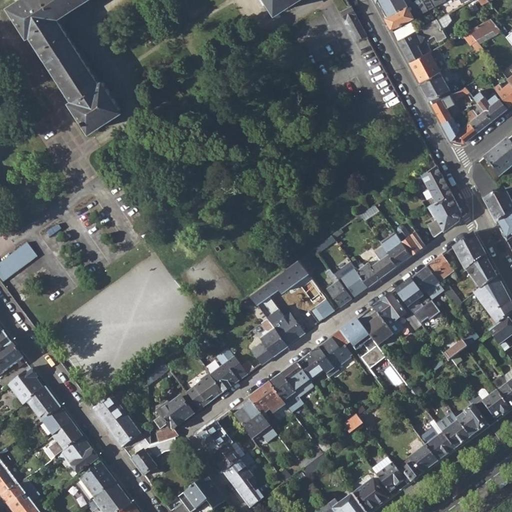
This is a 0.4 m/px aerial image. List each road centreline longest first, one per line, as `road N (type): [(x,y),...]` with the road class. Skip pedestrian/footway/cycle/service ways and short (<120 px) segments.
road 1 (residential): [(244,511),(185,433),(478,213)]
road 2 (residential): [(0,304),(154,511)]
road 3 (residential): [(362,0),(453,168)]
